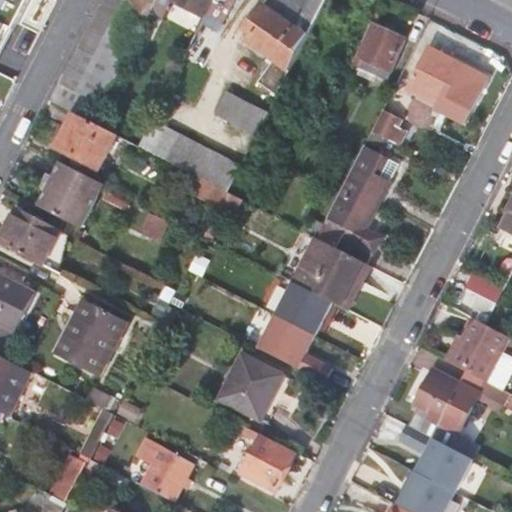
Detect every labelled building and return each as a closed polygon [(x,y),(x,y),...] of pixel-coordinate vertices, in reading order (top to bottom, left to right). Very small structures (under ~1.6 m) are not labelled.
[(0,0),(0,51),(10,31),(16,34),(32,1),(31,0),(0,0)] [(161,0),(125,0),(120,10),(95,60),(79,51),(51,103),(77,117),(95,126),(161,0)] [(167,0),(205,20),(208,14),(215,0),(167,0)] [(215,0),(208,14),(224,23),(236,0),(215,0)] [(258,85),(279,95),(327,0),(267,0),(264,7),(245,33),(253,39),(247,48),(271,60),(258,85)] [(120,10),(104,1),(79,51),(95,60),(120,10)] [(394,76),(409,43),(377,28),(358,68),(381,80),(385,72),(394,76)] [(476,112),(491,85),(431,52),(413,84),(449,105),(452,98),(476,112)] [(217,117),(257,138),(269,115),(229,95),(217,117)] [(374,135),(391,144),(402,122),(385,113),(374,135)] [(100,174),(119,138),(95,126),(77,117),(68,133),(61,130),(53,148),(59,151),(58,152),(100,174)] [(229,194),(242,169),(151,123),(138,148),(192,175),(229,194)] [(384,160),(365,151),(318,239),(319,240),(369,266),(381,240),(365,232),(391,185),(374,176),(384,160)] [(64,167),(41,211),(82,232),(104,187),(64,167)] [(185,192),(220,210),(229,194),(192,175),(185,192)] [(511,204),(502,225),(511,230),(511,204)] [(143,236),(150,218),(137,212),(115,262),(128,268),(132,259),(137,262),(139,257),(146,260),(154,241),(143,236)] [(61,235),(19,213),(1,247),(43,268),(61,235)] [(350,314),(342,309),(296,285),(205,239),(194,261),(349,339),(360,318),(350,314)] [(374,268),(369,266),(319,240),(296,285),(342,309),(359,279),(366,284),(374,268)] [(476,276),(468,292),(497,306),(505,291),(476,276)] [(366,284),(359,279),(342,309),(350,314),(366,284)] [(33,298),(0,280),(0,325),(15,333),(33,298)] [(100,378),(127,325),(85,303),(58,357),(100,378)] [(306,356),(315,338),(276,318),(259,351),(326,385),(333,370),(306,356)] [(489,385),(511,340),(474,321),(450,365),(489,385)] [(0,414),(4,417),(7,418),(29,373),(25,371),(0,358),(0,414)] [(261,424),(283,379),(242,358),(219,402),(261,424)] [(414,405),(419,408),(409,428),(452,450),(482,394),(433,369),(414,405)] [(102,410),(78,455),(92,462),(115,417),(102,410)] [(92,462),(101,467),(124,422),(115,417),(92,462)] [(296,456),(266,441),(267,439),(245,427),(241,434),(259,443),(242,475),(277,493),(296,456)] [(427,455),(417,474),(456,494),(474,461),(452,450),(409,428),(407,427),(399,441),(427,455)] [(183,490),(188,481),(194,468),(162,450),(164,446),(149,438),(145,445),(160,453),(146,480),(142,478),(139,486),(175,505),(183,490)] [(194,468),(206,473),(209,465),(198,459),(194,468)] [(59,494),(55,492),(52,498),(67,505),(86,466),(76,461),(59,494)] [(403,496),(399,506),(409,511),(447,511),(456,494),(417,474),(412,471),(404,485),(408,487),(403,496)] [(187,492),(192,483),(188,481),(183,490),(187,492)] [(408,487),(404,485),(399,494),(403,496),(408,487)] [(65,511),(69,506),(67,505),(52,498),(41,492),(35,504),(46,510),(44,511),(65,511)]
